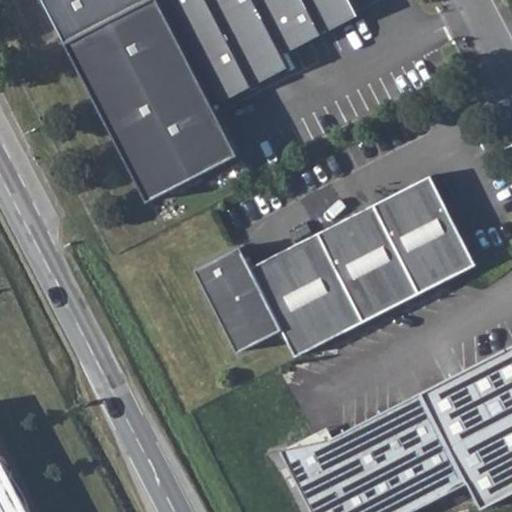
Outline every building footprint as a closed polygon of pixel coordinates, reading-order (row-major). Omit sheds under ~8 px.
[(45,0),(68,43),(118,17),(151,0),(45,0)] [(287,55),(363,16),(354,0),(151,0),(118,17),(68,43),(150,203),(242,156),(216,107),(293,68),(287,55)] [(284,330),(297,357),(326,342),(477,264),(432,176),(253,267),(243,247),(197,271),(239,353),(284,330)] [(511,345),(423,392),(471,482),(484,508),(511,494),(511,345)] [(413,511),(471,482),(423,392),(332,439),(283,451),(314,511),(413,511)] [(288,450),(332,439),(327,429),(288,450)] [(0,511),(27,511),(0,459),(0,511)]
